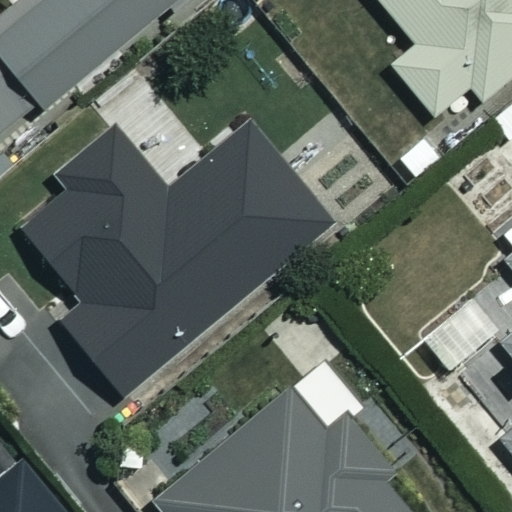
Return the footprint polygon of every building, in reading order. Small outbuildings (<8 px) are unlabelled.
[(8,0),(0,7),(0,128),(38,98),(44,105),(170,2),(174,7),(182,0),(8,0)] [(511,0),(383,0),(417,40),(392,62),(435,113),(473,81),(484,95),(511,72),(511,0)] [(337,218),(249,112),(166,180),(115,118),(54,169),(66,184),(18,225),(77,297),(56,314),(123,395),(337,218)] [(458,359),(509,422),(497,432),(511,450),(511,248),(502,256),(511,268),(511,327),(498,339),(492,331),(458,359)] [(327,434),(285,383),(149,495),(162,511),(414,511),(373,461),(391,446),(359,407),(327,434)] [(2,473),(0,470),(0,511),(68,511),(23,456),(2,473)]
